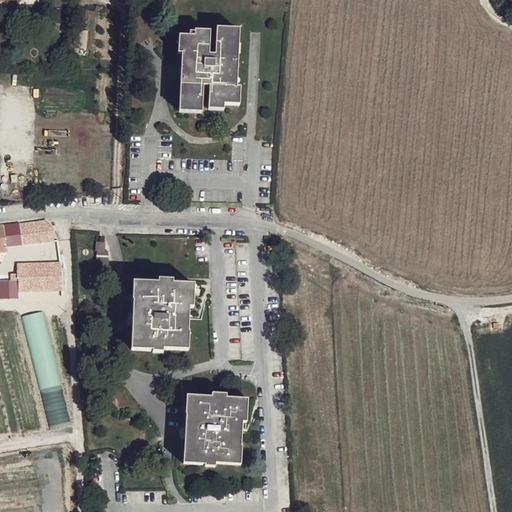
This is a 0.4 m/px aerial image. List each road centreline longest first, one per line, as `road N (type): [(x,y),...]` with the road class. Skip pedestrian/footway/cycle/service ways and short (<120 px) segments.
road 1 (residential): [(106,459),(112,511),(271,508),(254,220)]
road 2 (unclassified): [(254,220),(0,215)]
road 3 (unclassified): [(459,302),(398,285),(254,220)]
road 4 (residential): [(492,511),(459,302)]
